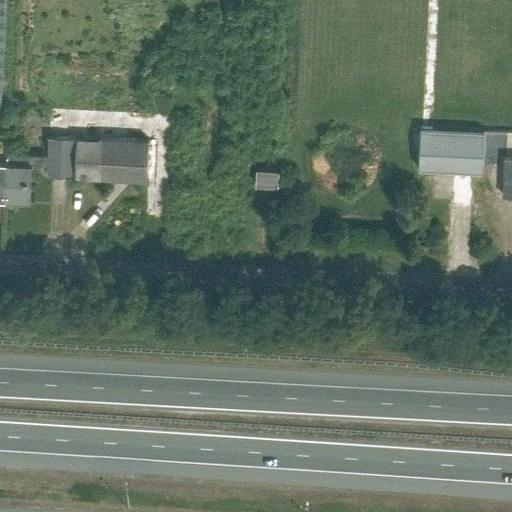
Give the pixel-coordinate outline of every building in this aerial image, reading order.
[(486,130),(485,130),(419,127),(417,168),(484,171),(486,130)] [(50,136),(49,154),(49,165),(48,173),(139,178),(147,178),(149,141),(50,136)] [(49,165),(49,154),(8,152),(8,162),(6,197),(32,198),(34,164),(49,165)] [(0,197),(6,197),(8,162),(0,161),(0,197)] [(277,184),(278,168),(258,167),(257,183),(277,184)]
